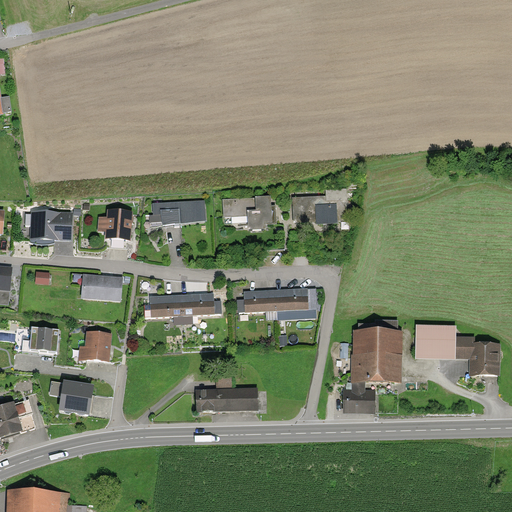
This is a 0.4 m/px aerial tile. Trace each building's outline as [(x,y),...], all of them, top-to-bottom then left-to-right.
[(325,198),(294,199),(295,225),(348,223),(346,190),(325,191),(325,198)] [(271,224),(270,198),(224,199),(225,225),(247,225),(248,232),(265,232),(265,224),(271,224)] [(206,223),(205,202),(152,205),(153,227),(206,223)] [(131,241),(133,213),(107,211),(106,219),(98,219),(97,232),(105,233),(105,239),(131,241)] [(72,215),(31,213),(30,242),(71,244),(72,215)] [(12,268),(0,266),(0,291),(11,292),(12,268)] [(50,274),(36,273),(35,285),(49,285),(50,274)] [(120,305),(122,279),(82,275),(80,302),(120,305)] [(308,289),(276,291),(277,314),(309,312),(308,289)] [(276,291),(244,292),(245,315),(277,314),(276,291)] [(213,295),(182,296),(183,318),(214,316),(213,295)] [(182,296),(151,298),(152,319),(183,318),(182,296)] [(456,328),(416,327),(415,362),(455,363),(455,361),(470,362),(469,381),(501,381),(501,345),(475,345),(475,338),(456,337),(456,328)] [(58,355),(60,332),(32,330),(30,353),(58,355)] [(110,365),(112,335),(87,333),(85,363),(110,365)] [(403,334),(353,333),(352,390),(343,390),(343,415),(376,416),(376,391),(365,391),(365,383),(402,384),(403,334)] [(257,412),(257,389),(234,390),(233,378),(216,379),(216,390),(195,391),(195,413),(257,412)] [(93,394),(53,388),(51,400),(63,402),(61,418),(89,422),(93,394)] [(0,441),(22,435),(18,420),(32,416),(28,400),(0,408),(0,441)] [(16,488),(14,511),(86,511),(86,508),(68,507),(68,498),(32,497),(32,488),(16,488)]
